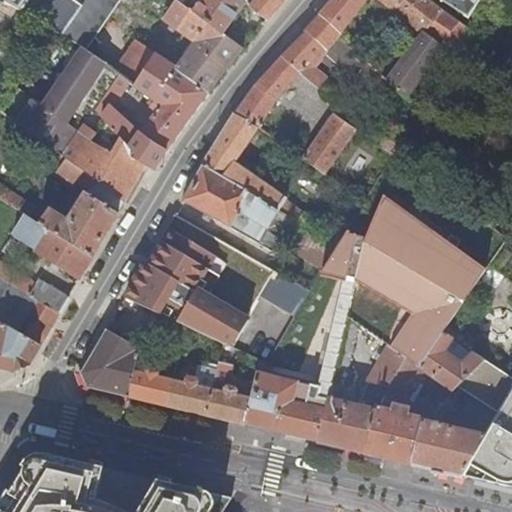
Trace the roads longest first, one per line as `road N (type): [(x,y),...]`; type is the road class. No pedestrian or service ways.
road 1 (residential): [(304,0),(191,139),(23,414)]
road 2 (residential): [(417,511),(23,414)]
